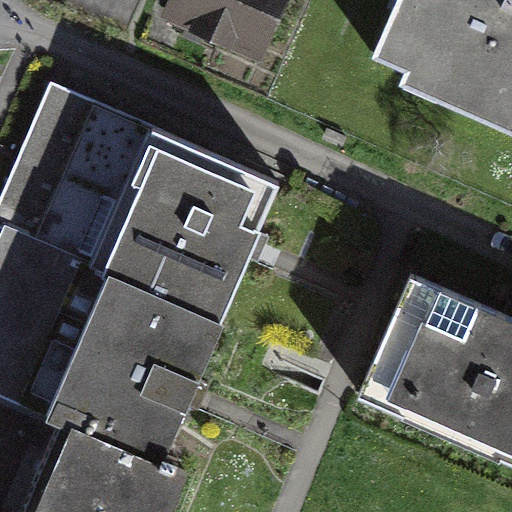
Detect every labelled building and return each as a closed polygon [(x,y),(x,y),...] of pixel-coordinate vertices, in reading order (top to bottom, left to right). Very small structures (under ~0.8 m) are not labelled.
[(178,0),(172,13),(254,49),(276,0),(178,0)] [(511,0),(398,0),(376,52),(411,67),(405,79),(508,124),(511,115),(511,0)] [(63,88),(5,225),(219,317),(277,182),(63,88)] [(0,271),(0,392),(60,419),(174,467),(177,459),(163,453),(184,404),(194,408),(206,381),(197,376),(222,319),(219,317),(5,225),(0,223),(0,267),(1,268),(0,271)] [(511,318),(417,277),(365,396),(511,459),(511,318)] [(167,511),(185,472),(174,467),(60,419),(20,511),(167,511)]
